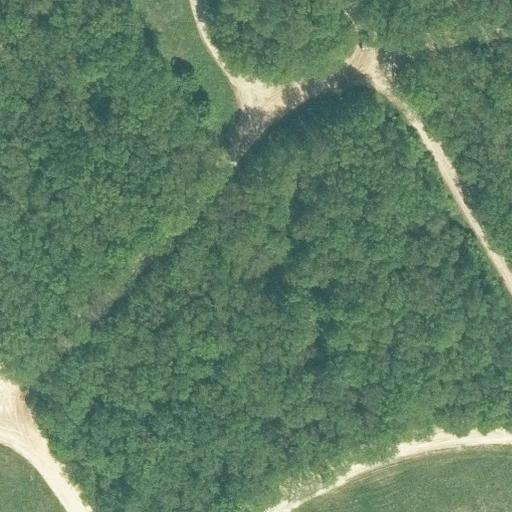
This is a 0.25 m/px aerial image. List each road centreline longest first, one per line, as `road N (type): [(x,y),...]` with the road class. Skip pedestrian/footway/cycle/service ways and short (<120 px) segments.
road 1 (track): [(0,394),(132,267),(282,99),(404,45),(511,26)]
road 2 (track): [(511,267),(346,0)]
road 3 (track): [(248,511),(357,455),(511,425)]
road 4 (track): [(82,511),(0,390)]
road 5 (track): [(197,0),(226,65),(265,112)]
